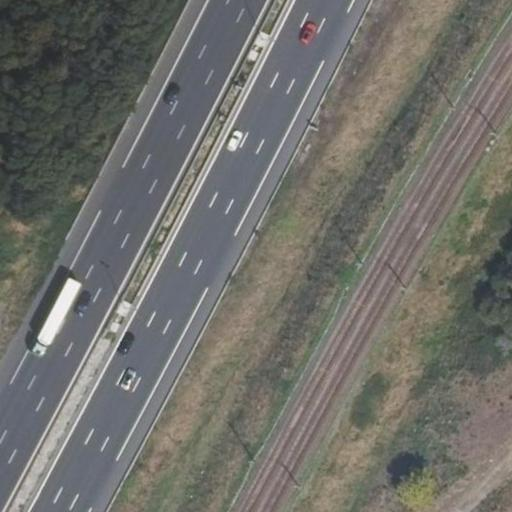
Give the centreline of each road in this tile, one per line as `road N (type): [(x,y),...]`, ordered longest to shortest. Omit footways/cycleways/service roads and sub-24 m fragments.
road 1 (motorway): [(62,511),(328,0)]
road 2 (motorway): [(240,0),(0,470)]
